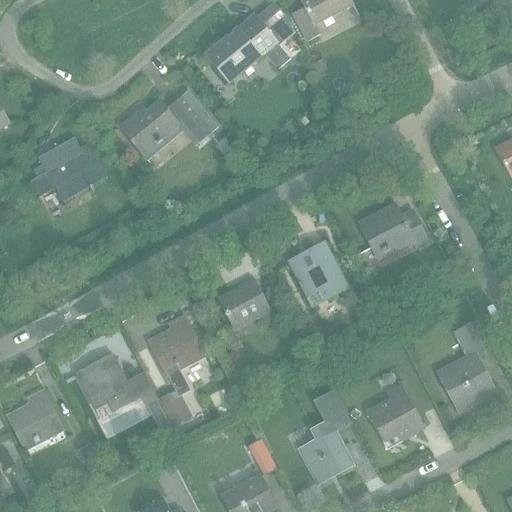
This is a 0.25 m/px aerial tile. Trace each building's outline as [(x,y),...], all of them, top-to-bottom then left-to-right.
[(314,26),(353,6),(350,0),(299,0),(304,9),(293,15),(307,43),(320,36),(314,26)] [(255,18),(207,58),(228,83),(275,44),(279,48),(289,39),(294,36),(289,25),(273,6),(265,13),(275,25),(267,32),(255,18)] [(289,39),(279,48),(290,62),(301,53),(289,39)] [(198,141),(209,132),(184,102),(173,111),(169,115),(159,103),(146,114),(143,110),(120,128),(144,156),(179,127),(183,123),(198,141)] [(0,128),(9,123),(0,108),(0,128)] [(55,188),(63,203),(106,179),(90,149),(82,154),(73,138),(37,159),(46,174),(30,184),(38,198),(55,188)] [(511,142),(496,151),(511,178),(511,177),(511,142)] [(415,247),(427,241),(412,212),(402,218),(395,206),(360,225),(376,256),(411,238),(415,247)] [(289,262),(307,296),(312,306),(347,287),(324,244),(289,262)] [(253,282),(218,300),(232,327),(254,315),(256,318),(262,328),(274,322),(269,311),(253,282)] [(171,329),(148,341),(164,373),(165,372),(167,377),(191,365),(190,363),(203,357),(183,318),(169,326),(171,329)] [(494,391),(477,358),(493,349),(478,320),(453,333),(467,360),(439,375),(458,410),(494,391)] [(111,356),(75,375),(80,385),(94,410),(115,399),(121,408),(141,397),(145,405),(156,399),(148,385),(143,374),(126,383),(111,356)] [(388,447),(423,429),(399,386),(387,392),(391,400),(369,412),(388,447)] [(171,429),(190,420),(175,391),(157,400),(171,429)] [(352,466),(334,432),(352,423),(335,391),(317,400),(328,422),(311,431),(316,440),(298,450),(317,485),(352,466)] [(24,450),(61,431),(41,392),(28,399),(32,407),(9,419),(24,450)] [(88,473),(102,466),(89,444),(77,450),(88,473)] [(230,511),(266,511),(275,507),(260,478),(222,497),(230,511)] [(178,511),(177,509),(172,511),(167,511),(161,500),(137,511),(178,511)]
